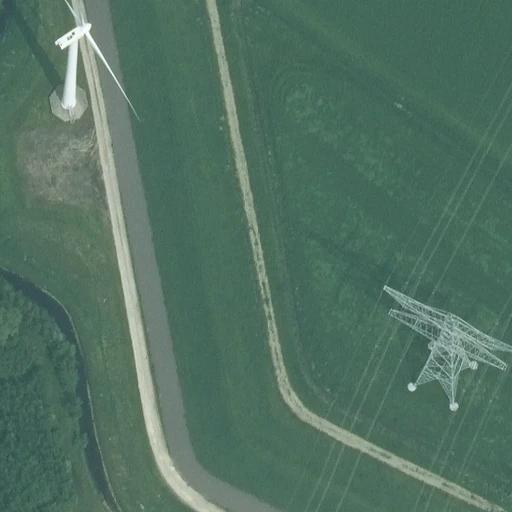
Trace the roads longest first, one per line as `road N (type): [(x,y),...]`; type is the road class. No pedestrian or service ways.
road 1 (track): [(213,0),(283,373),(296,396),(321,420),(511,510)]
road 2 (track): [(86,0),(172,466),(269,511)]
